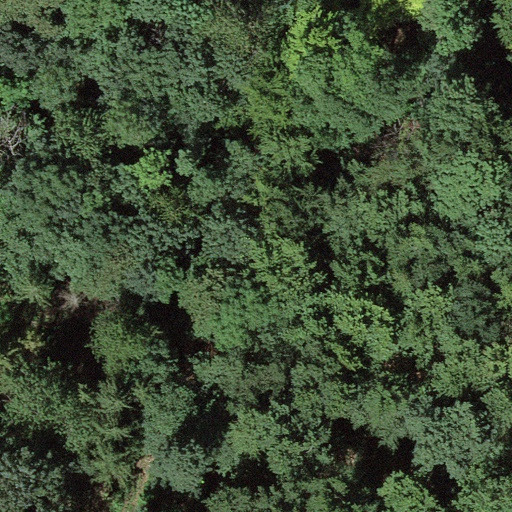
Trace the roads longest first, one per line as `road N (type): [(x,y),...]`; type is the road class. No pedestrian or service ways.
road 1 (track): [(287,0),(211,278),(123,511)]
road 2 (track): [(179,0),(28,203),(0,228)]
